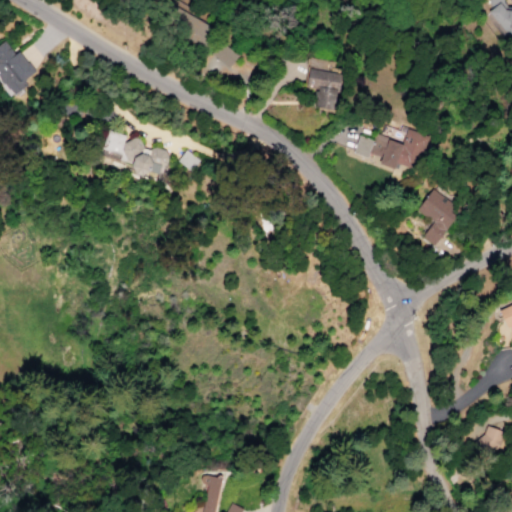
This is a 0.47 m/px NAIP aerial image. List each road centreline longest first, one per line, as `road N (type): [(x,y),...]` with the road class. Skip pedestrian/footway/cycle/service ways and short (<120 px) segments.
road 1 (residential): [(396,307),(308,164),(22,0)]
road 2 (residential): [(275,511),(305,438),(396,307)]
road 3 (residential): [(453,511),(420,435),(396,307)]
road 4 (tertiary): [(396,307),(511,256)]
